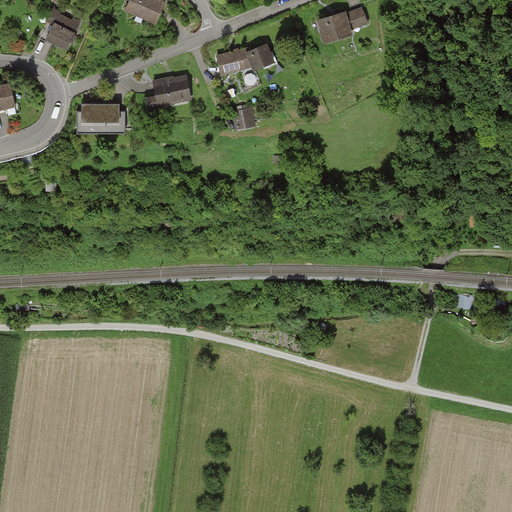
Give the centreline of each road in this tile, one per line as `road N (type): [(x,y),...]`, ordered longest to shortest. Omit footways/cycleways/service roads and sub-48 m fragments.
road 1 (track): [(0,327),(169,329),(511,411)]
road 2 (residential): [(56,95),(216,35)]
road 3 (track): [(415,391),(447,252)]
